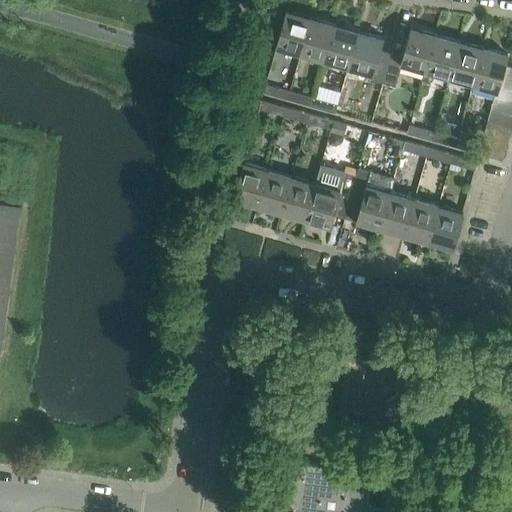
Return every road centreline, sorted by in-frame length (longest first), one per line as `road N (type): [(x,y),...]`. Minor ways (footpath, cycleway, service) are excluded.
road 1 (residential): [(482,311),(233,287),(217,294)]
road 2 (residential): [(189,500),(217,294)]
road 3 (residential): [(189,500),(15,486)]
